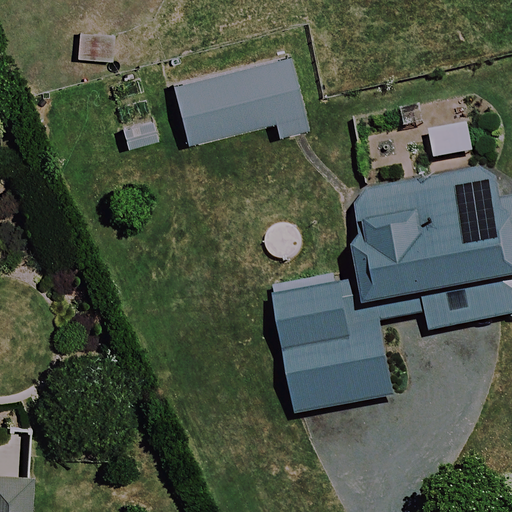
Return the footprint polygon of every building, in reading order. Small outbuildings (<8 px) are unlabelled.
[(306,133),(284,52),(171,82),(188,149),(276,126),(279,140),(306,133)] [(143,87),(107,98),(124,159),(160,149),(143,87)] [(511,179),(492,170),(370,192),(359,208),(366,242),(357,244),(369,310),(424,300),(430,335),(511,319),(511,179)] [(355,338),(345,279),(275,291),(296,417),(392,401),(381,334),(355,338)] [(0,511),(31,511),(34,480),(0,476),(0,511)]
